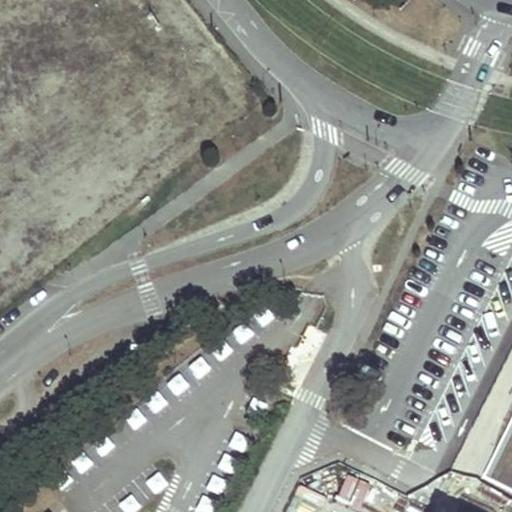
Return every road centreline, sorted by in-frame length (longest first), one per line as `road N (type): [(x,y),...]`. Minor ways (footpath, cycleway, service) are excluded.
road 1 (unclassified): [(327,102),(327,165),(312,197),(286,215),(76,290),(40,339)]
road 2 (unclassified): [(40,339),(344,226)]
road 3 (unclassified): [(255,511),(357,297),(344,226)]
road 4 (unclassified): [(434,132),(506,2)]
road 5 (unclassified): [(228,0),(327,102)]
road 6 (unknown): [(184,418),(80,508)]
road 7 (unclassified): [(344,226),(407,174),(434,132)]
